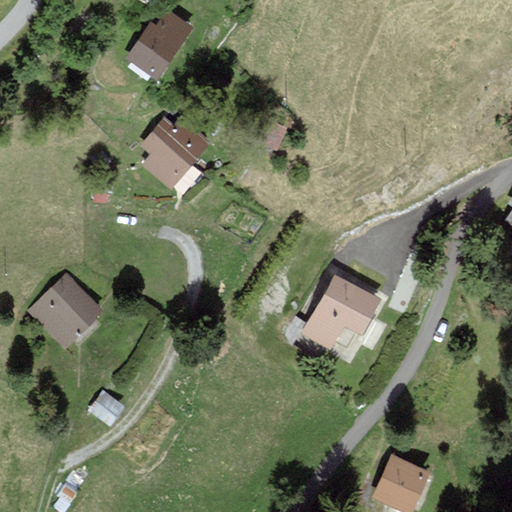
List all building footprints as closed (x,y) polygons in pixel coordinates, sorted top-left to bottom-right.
[(189,28),(163,13),(154,28),(145,23),(122,64),(154,82),(161,70),(170,76),(182,55),(176,52),(189,28)] [(208,143),(173,113),(166,122),(162,119),(138,147),(150,156),(142,165),(178,196),(196,175),(187,168),(208,143)] [(379,299),(335,277),(306,333),(329,345),(341,320),(362,331),(379,299)] [(100,311),(67,278),(34,311),(67,344),(100,311)] [(427,474),(393,459),(377,496),(411,510),(427,474)]
